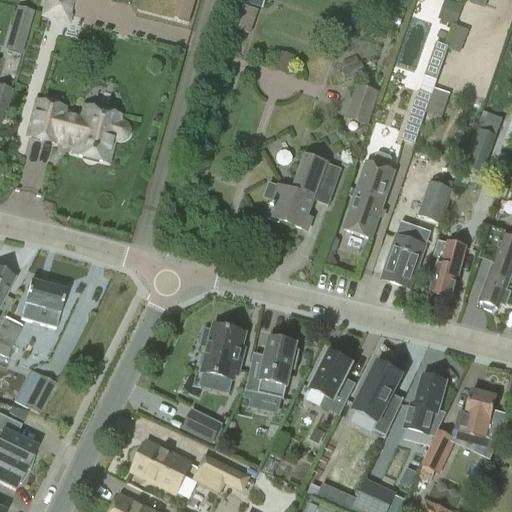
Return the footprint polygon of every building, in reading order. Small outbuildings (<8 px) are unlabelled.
[(69,27),(76,0),(44,0),(39,19),(69,27)] [(188,25),(195,1),(193,0),(179,0),(173,21),(188,25)] [(446,0),(442,19),(458,23),(463,4),(447,0),(446,0)] [(472,30),(466,46),(491,54),(500,29),(502,30),(507,15),(466,0),(461,15),(468,17),(464,27),(472,30)] [(21,57),(34,14),(16,9),(4,53),(21,57)] [(464,53),(468,29),(456,27),(452,50),(464,53)] [(436,82),(447,48),(435,44),(424,78),(436,82)] [(395,66),(407,72),(416,54),(404,49),(395,66)] [(344,82),(364,73),(360,64),(358,65),(355,58),(341,64),(344,71),(340,73),(344,82)] [(378,94),(356,86),(345,121),(367,128),(378,94)] [(12,91),(0,88),(0,131),(0,132),(12,91)] [(414,146),(430,97),(417,93),(401,142),(414,146)] [(63,109),(37,103),(28,138),(75,150),(74,156),(107,164),(113,140),(117,141),(122,141),(126,138),(128,134),(128,130),(126,126),(122,124),(117,122),(119,117),(85,109),(83,119),(61,114),(63,109)] [(481,113),(461,169),(481,176),(501,120),(481,113)] [(394,173),(389,171),(392,163),(390,159),(379,156),(375,158),(373,166),(365,163),(341,232),(370,241),(394,173)] [(341,172),(304,159),(291,193),(277,188),(266,219),(302,231),(313,203),(328,208),(341,172)] [(450,192),(429,185),(417,219),(438,226),(450,192)] [(394,239),(379,281),(411,292),(425,252),(426,250),(424,250),(430,235),(399,225),(394,239)] [(510,295),(504,292),(511,271),(511,270),(511,242),(509,241),(504,239),(505,236),(490,230),(478,262),(492,267),(478,304),(482,305),(482,310),(490,313),(494,310),(498,311),(499,308),(503,309),(503,310),(504,310),(510,295)] [(450,302),(464,249),(438,243),(425,280),(433,282),(429,296),(434,298),(436,301),(443,303),(446,301),(450,302)] [(13,275),(1,270),(0,272),(0,308),(14,281),(11,279),(13,275)] [(65,293),(30,284),(25,305),(23,304),(19,319),(31,322),(34,309),(59,316),(65,293)] [(20,327),(3,319),(0,326),(0,359),(3,361),(20,327)] [(240,350),(244,335),(215,328),(214,335),(206,333),(203,347),(210,349),(204,375),(232,382),(234,376),(238,377),(244,351),(240,350)] [(245,394),(284,402),(290,373),(295,374),(300,354),(295,353),(296,348),(270,342),(266,358),(264,367),(252,365),(247,386),(245,394)] [(328,356),(311,392),(326,400),(321,409),(340,418),(351,397),(340,391),(352,368),(349,367),(351,363),(339,357),(337,361),(328,356)] [(376,366),(353,413),(377,424),(373,432),(386,438),(403,401),(402,401),(401,402),(392,397),(401,379),(376,366)] [(19,406),(34,415),(38,417),(55,386),(35,376),(19,406)] [(445,419),(437,416),(446,386),(425,380),(416,410),(413,409),(406,432),(436,441),(445,419)] [(467,415),(461,414),(456,432),(487,440),(488,437),(492,438),(494,428),(490,427),(498,399),(473,392),(467,415)] [(8,416),(23,424),(28,414),(11,409),(8,416)] [(213,444),(221,428),(192,414),(184,430),(213,444)] [(0,459),(29,473),(30,471),(34,458),(32,457),(36,450),(15,440),(21,428),(0,417),(0,459)] [(436,473),(451,441),(439,435),(423,467),(436,473)] [(191,468),(147,446),(132,474),(177,496),(191,468)] [(0,485),(15,493),(18,485),(20,486),(28,475),(29,473),(0,459),(0,485)] [(249,481),(206,460),(199,472),(242,494),(249,481)] [(399,511),(403,503),(393,499),(394,497),(365,484),(353,509),(359,511),(399,511)] [(324,485),(321,495),(339,501),(342,491),(324,485)] [(145,511),(120,499),(113,511),(145,511)] [(446,511),(423,501),(417,511),(446,511)]
